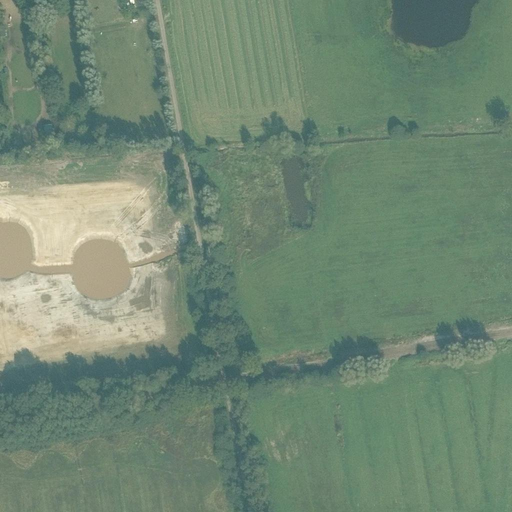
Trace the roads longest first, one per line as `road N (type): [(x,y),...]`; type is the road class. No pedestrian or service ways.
road 1 (residential): [(156,0),(249,511)]
road 2 (track): [(0,423),(225,383)]
